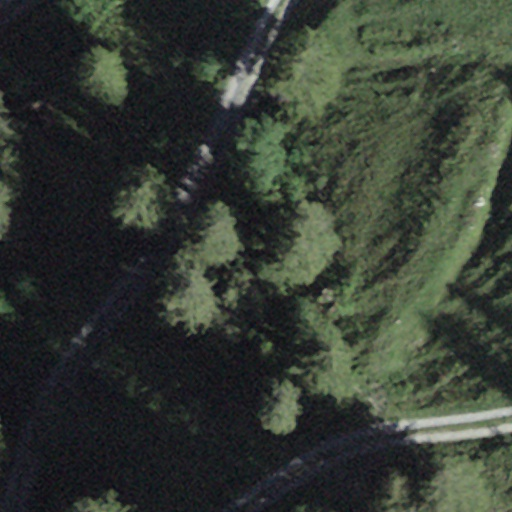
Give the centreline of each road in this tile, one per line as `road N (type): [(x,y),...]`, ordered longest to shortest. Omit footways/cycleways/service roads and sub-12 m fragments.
road 1 (track): [(9,511),(45,405),(80,341),(177,216),(287,0)]
road 2 (track): [(511,414),(352,443),(236,511)]
